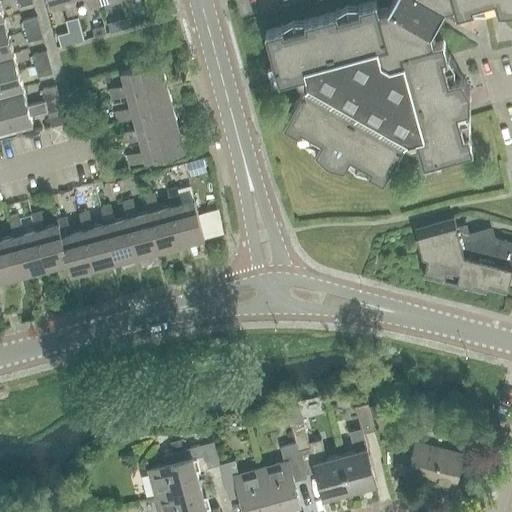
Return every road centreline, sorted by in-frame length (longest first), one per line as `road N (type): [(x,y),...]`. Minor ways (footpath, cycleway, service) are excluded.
road 1 (tertiary): [(284,275),(264,191),(227,102)]
road 2 (tertiary): [(227,102),(258,278)]
road 3 (tertiary): [(113,326),(273,312)]
road 4 (tertiary): [(273,312),(426,321)]
road 5 (tertiary): [(258,278),(113,326)]
road 6 (tertiary): [(426,321),(284,275)]
